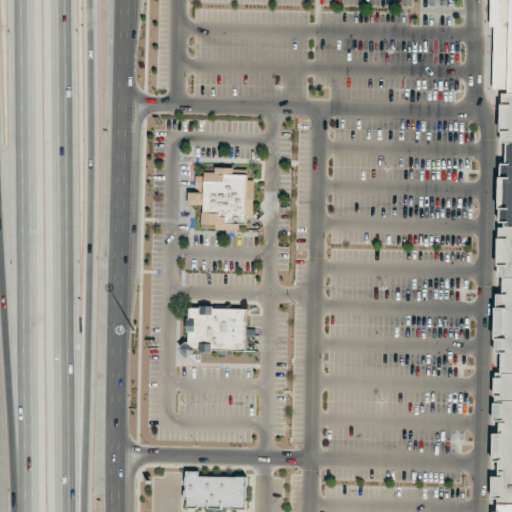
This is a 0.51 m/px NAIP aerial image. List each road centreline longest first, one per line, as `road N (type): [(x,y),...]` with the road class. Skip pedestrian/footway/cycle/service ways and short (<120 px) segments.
road 1 (secondary): [(117,511),(126,0)]
road 2 (motorway): [(83,511),(91,0)]
road 3 (motorway): [(67,511),(63,0)]
road 4 (motorway): [(20,0),(23,511)]
road 5 (motorway): [(0,199),(14,511)]
